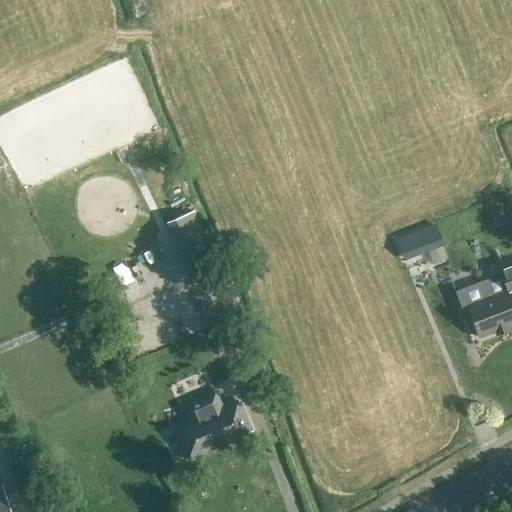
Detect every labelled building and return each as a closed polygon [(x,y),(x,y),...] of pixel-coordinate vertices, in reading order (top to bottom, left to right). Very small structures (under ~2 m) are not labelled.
[(193,210),(166,222),(191,282),(219,270),(193,210)] [(411,233),(419,255),(443,246),(435,224),(411,233)] [(479,337),(511,324),(511,264),(499,269),(507,290),(467,306),(479,337)] [(172,287),(175,300),(202,294),(199,281),(172,287)] [(123,340),(118,329),(100,336),(104,347),(123,340)] [(186,460),(251,431),(238,401),(221,408),(215,393),(183,406),(190,422),(173,429),(186,460)]
